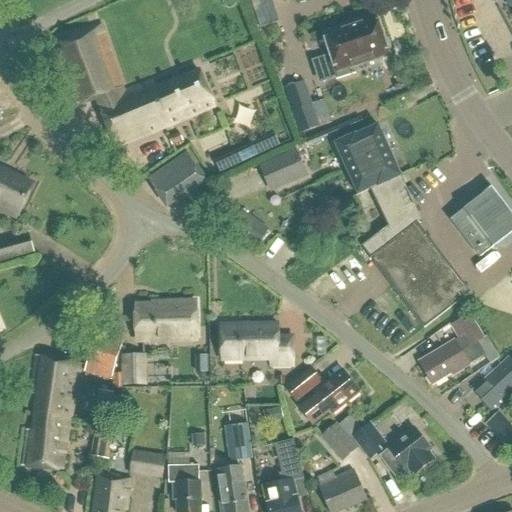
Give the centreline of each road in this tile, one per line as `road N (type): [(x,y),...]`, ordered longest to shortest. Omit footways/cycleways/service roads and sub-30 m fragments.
road 1 (residential): [(493,486),(431,406),(282,287),(197,232),(152,219)]
road 2 (residential): [(152,219),(31,106),(0,54)]
road 3 (residential): [(0,357),(88,297),(152,219)]
road 4 (tertiary): [(511,164),(459,86),(425,0)]
